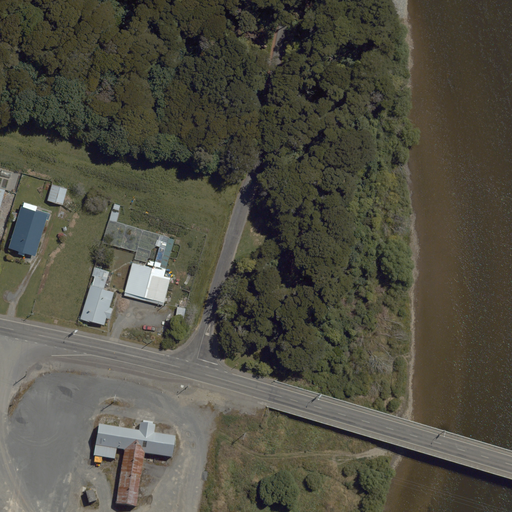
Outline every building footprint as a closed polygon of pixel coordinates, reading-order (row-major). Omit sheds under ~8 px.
[(67,189),(52,185),(47,201),(63,205),(67,189)] [(38,206),(22,202),(9,248),(35,255),(45,221),(48,222),(51,214),(37,210),(38,206)] [(164,277),(166,271),(132,262),(123,296),(163,306),(170,278),(164,277)] [(114,292),(91,286),(81,319),(104,325),(106,318),(110,319),(113,309),(109,307),(114,292)] [(138,429),(99,423),(94,455),(115,458),(116,447),(125,449),(117,503),(136,506),(145,453),(172,457),(176,435),(155,432),(156,424),(140,421),(138,429)]
